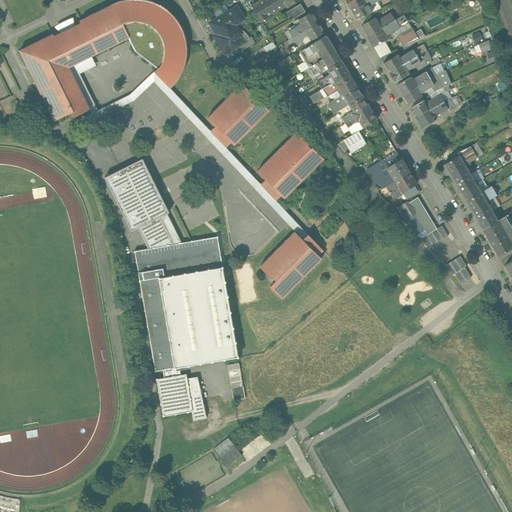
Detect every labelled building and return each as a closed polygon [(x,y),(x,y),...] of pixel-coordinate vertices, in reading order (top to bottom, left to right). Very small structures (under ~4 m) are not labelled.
[(150,1),(144,0),(124,0),(113,4),(80,20),(81,23),(67,29),(54,36),(53,34),(19,50),(54,120),(71,112),(74,117),(90,109),(69,67),(83,60),(128,38),(135,50),(158,68),(155,70),(154,71),(160,77),(170,88),(175,82),(182,71),(185,59),(186,47),(184,35),(179,23),(171,13),(161,6),(150,1)] [(262,0),(252,6),(261,20),(286,4),(287,4),(284,0),(262,0)] [(362,0),(350,7),(357,19),(372,12),(368,6),(373,3),(375,5),(379,2),(378,0),(377,0),(362,0)] [(300,3),(285,12),(290,21),(305,12),(300,3)] [(237,7),(210,23),(217,34),(214,35),(225,53),(235,47),(250,38),(249,38),(248,36),(247,34),(245,32),(243,30),(241,29),(238,31),(234,24),(244,19),(237,7)] [(312,12),(298,20),(301,24),(296,27),(299,33),(305,30),(318,22),(312,12)] [(375,17),(361,26),(367,36),(395,20),(391,13),(377,21),(375,17)] [(367,36),(373,47),(384,40),(386,43),(397,36),(411,27),(404,15),(404,14),(395,20),(367,36)] [(318,22),(305,30),(311,40),(324,32),(318,22)] [(294,25),(288,29),(292,37),(299,33),(296,27),(294,25)] [(411,27),(397,36),(403,47),(419,40),(411,27)] [(299,33),(292,37),(296,44),(303,40),(299,33)] [(249,38),(250,38),(235,47),(239,52),(255,43),(251,36),(249,38)] [(326,36),(300,52),(309,67),(336,51),(326,36)] [(490,39),(479,43),(482,51),(493,47),(490,39)] [(419,47),(413,50),(417,56),(423,53),(419,47)] [(398,55),(384,63),(389,73),(417,56),(413,50),(399,58),(398,55)] [(336,51),(309,67),(313,73),(324,67),(326,70),(328,68),(341,60),(336,51)] [(423,53),(417,56),(420,62),(423,61),(425,63),(431,59),(427,51),(423,53)] [(290,56),(278,63),(281,68),(293,61),(290,56)] [(417,56),(389,73),(395,82),(409,74),(407,71),(420,62),(417,56)] [(341,60),(328,68),(332,74),(318,82),(322,89),(349,73),(341,60)] [(432,68),(426,71),(430,78),(436,74),(437,74),(432,68)] [(426,71),(412,80),(410,77),(397,85),(402,95),(430,78),(426,71)] [(349,73),(322,89),(327,96),(339,88),(343,95),(357,86),(349,73)] [(437,74),(436,74),(430,78),(434,85),(430,87),(433,92),(438,89),(444,87),(438,74),(437,74)] [(402,95),(408,104),(422,96),(420,93),(430,87),(434,85),(430,78),(402,95)] [(242,83),(207,118),(215,126),(210,131),(217,139),(226,147),(231,142),(234,145),(269,110),(257,98),(259,96),(247,84),(245,86),(242,83)] [(357,86),(343,95),(345,99),(338,103),(338,104),(341,109),(363,96),(357,86)] [(320,90),(309,97),(313,104),(325,97),(320,90)] [(426,103),(424,100),(411,109),(416,118),(444,101),(440,95),(426,103)] [(341,109),(338,111),(345,123),(370,108),(363,96),(341,109)] [(455,108),(450,99),(446,100),(444,101),(448,108),(447,108),(449,111),(455,108)] [(337,101),(331,105),(335,112),(338,111),(341,109),(338,104),(338,103),(337,101)] [(444,101),(416,118),(422,127),(436,119),(434,116),(440,113),(447,108),(448,108),(444,101)] [(370,108),(345,123),(348,127),(359,121),(363,128),(377,119),(370,108)] [(297,131),(257,171),(265,179),(260,184),(268,192),(276,200),(281,195),(284,198),(323,158),(311,146),(314,144),(302,133),(300,135),(297,131)] [(359,131),(343,140),(351,153),(366,144),(359,131)] [(458,156),(444,164),(450,174),(466,164),(476,158),(469,147),(456,153),(458,156)] [(397,153),(378,164),(387,179),(392,176),(387,168),(402,159),(397,153)] [(143,158),(104,177),(131,232),(138,228),(167,213),(169,212),(143,158)] [(402,159),(387,168),(392,176),(387,179),(378,164),(367,171),(374,183),(379,180),(381,184),(383,187),(385,186),(409,171),(402,159)] [(466,164),(450,174),(455,183),(469,174),(466,168),(468,167),(466,164)] [(409,171),(385,186),(393,198),(417,184),(409,171)] [(469,174),(455,183),(461,192),(477,182),(476,180),(473,181),(469,174)] [(477,182),(461,192),(466,201),(480,192),(477,186),(479,185),(477,182)] [(480,192),(466,201),(472,210),(488,200),(497,195),(491,186),(480,192)] [(418,197),(409,203),(412,208),(421,202),(418,197)] [(488,200),(472,210),(477,220),(491,211),(488,205),(490,203),(488,200)] [(409,203),(407,201),(401,205),(409,218),(415,214),(415,213),(412,208),(409,203)] [(421,202),(412,208),(415,213),(424,208),(421,202)] [(409,218),(401,205),(396,208),(404,221),(409,218)] [(424,208),(415,213),(415,214),(418,218),(427,213),(424,208)] [(491,211),(477,220),(483,229),(499,219),(498,216),(495,218),(491,211)] [(218,236),(181,242),(167,213),(138,228),(148,248),(134,250),(155,372),(163,370),(179,367),(180,370),(197,367),(197,364),(239,357),(218,236)] [(427,213),(418,218),(421,223),(430,218),(427,213)] [(418,218),(415,214),(409,218),(404,221),(416,235),(425,230),(424,229),(421,223),(418,218)] [(499,219),(483,229),(488,238),(511,223),(511,220),(508,214),(499,219)] [(430,218),(421,223),(424,229),(433,223),(430,218)] [(433,223),(424,229),(425,230),(427,234),(432,232),(437,229),(433,223)] [(511,223),(488,238),(493,247),(511,235),(511,223)] [(442,226),(437,229),(443,239),(448,236),(442,226)] [(443,239),(437,229),(432,232),(438,242),(443,239)] [(294,231),(260,266),(263,270),(261,272),(273,283),(270,286),(282,298),(321,258),(318,255),(323,250),(308,234),(304,238),(303,240),(294,231)] [(438,242),(432,232),(427,234),(427,235),(433,245),(438,242)] [(427,235),(422,238),(428,248),(433,245),(427,235)] [(511,235),(493,247),(498,256),(511,247),(511,235)] [(460,256),(455,259),(461,269),(465,267),(466,266),(460,256)] [(461,269),(455,259),(450,262),(456,272),(460,270),(461,269)] [(456,272),(450,262),(445,265),(451,275),(455,273),(456,272)] [(461,269),(460,270),(466,280),(471,277),(465,267),(461,269)] [(456,272),(455,273),(461,283),(466,280),(460,270),(456,272)] [(227,365),(231,388),(243,386),(239,363),(227,365)] [(186,373),(180,374),(180,370),(179,367),(163,370),(164,377),(156,378),(163,417),(192,411),(193,420),(206,418),(197,376),(187,378),(186,373)] [(231,388),(233,400),(245,398),(243,386),(231,388)] [(230,436),(214,447),(228,465),(243,455),(230,436)]
